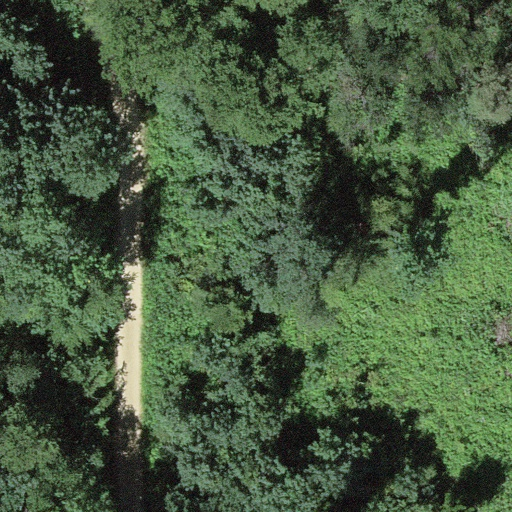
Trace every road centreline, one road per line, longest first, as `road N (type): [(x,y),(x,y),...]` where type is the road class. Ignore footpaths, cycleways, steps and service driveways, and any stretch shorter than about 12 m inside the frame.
road 1 (track): [(81,0),(126,153),(140,511)]
road 2 (track): [(126,153),(158,73),(173,0)]
